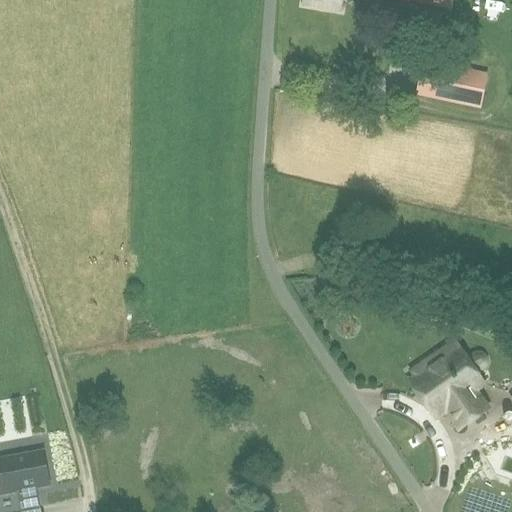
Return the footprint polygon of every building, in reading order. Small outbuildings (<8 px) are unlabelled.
[(303,0),(303,5),(340,11),(341,0),(397,0),(421,4),(432,6),(433,0),(303,0)] [(466,47),(463,56),(485,61),(487,52),(466,47)] [(418,94),(464,104),(471,71),(425,61),(418,94)] [(481,383),(475,375),(486,368),(487,367),(488,365),(488,363),(488,361),(488,359),(487,357),(486,355),(485,354),(484,353),(482,352),(481,351),(479,350),(477,350),(475,350),(473,351),(463,357),(458,351),(415,381),(438,413),(446,407),(458,409),(456,422),(460,427),(485,410),(471,390),(481,383)] [(42,453),(0,460),(0,485),(2,494),(21,490),(25,508),(39,505),(36,487),(48,485),(42,453)]
